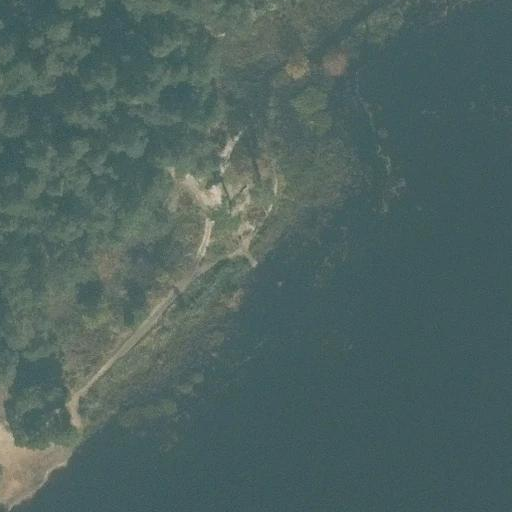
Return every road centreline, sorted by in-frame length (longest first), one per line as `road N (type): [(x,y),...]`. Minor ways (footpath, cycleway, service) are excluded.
road 1 (track): [(246,236),(211,189),(0,68)]
road 2 (track): [(0,134),(118,0)]
